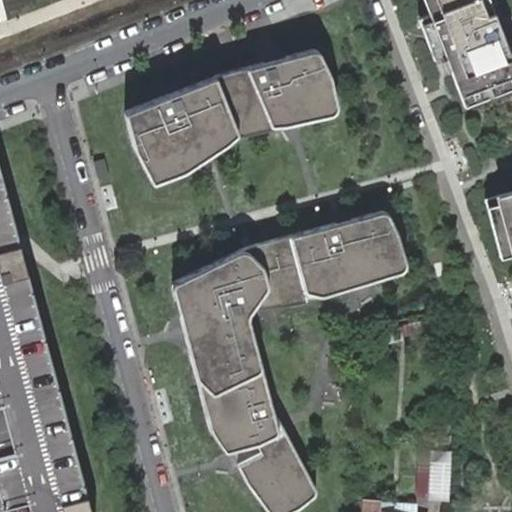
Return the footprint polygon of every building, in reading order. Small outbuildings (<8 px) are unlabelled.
[(438,12),(432,0),(420,0),(427,17),(438,12)] [(432,0),(438,12),(427,17),(439,46),(449,43),(453,53),(443,57),(460,97),(488,86),(492,96),(497,94),(493,84),(511,75),(511,63),(501,37),(495,39),(492,32),(498,29),(488,6),(496,3),(494,0),(432,0)] [(340,65),(326,45),(252,65),(276,124),(342,113),(347,102),(340,65)] [(252,65),(226,74),(248,130),(276,124),(252,65)] [(226,74),(125,111),(133,150),(152,184),(192,170),(248,130),(226,74)] [(511,87),(511,75),(493,84),(497,94),(511,87)] [(488,86),(460,97),(464,107),(492,96),(488,86)] [(101,511),(1,143),(0,142),(0,511),(101,511)] [(105,165),(95,168),(100,186),(110,183),(105,165)] [(511,190),(495,195),(501,220),(503,225),(510,254),(511,253),(511,190)] [(495,195),(484,198),(491,222),(501,220),(495,195)] [(395,209),(295,235),(310,299),(416,269),(408,235),(395,209)] [(492,228),(500,257),(510,254),(503,225),(492,228)] [(295,235),(251,247),(271,266),(278,287),(262,308),(310,299),(295,235)] [(251,247),(174,286),(196,374),(220,395),(271,370),(256,315),(262,308),(278,287),(271,266),(251,247)] [(285,431),(271,370),(220,395),(196,374),(207,424),(227,451),(262,446),(285,431)] [(321,492),(285,431),(262,446),(227,451),(244,484),(268,511),(286,511),(303,507),(321,492)] [(429,502),(448,503),(451,454),(419,454),(416,496),(430,496),(429,502)] [(396,503),(395,511),(417,511),(418,504),(396,503)]
